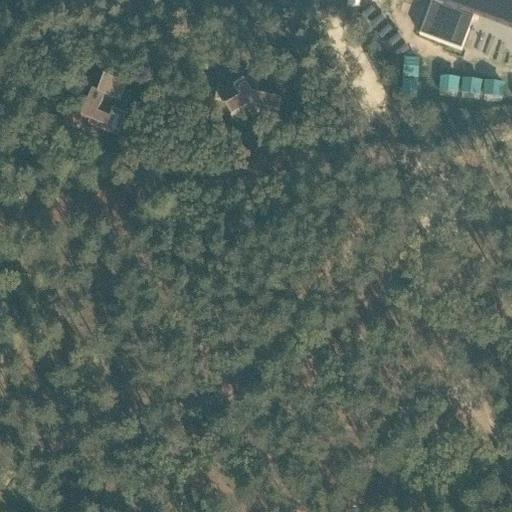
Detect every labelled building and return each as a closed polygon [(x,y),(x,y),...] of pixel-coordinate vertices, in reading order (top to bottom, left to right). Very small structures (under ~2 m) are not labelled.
[(511,0),(430,0),(426,13),(417,36),(460,52),(472,18),(474,14),(511,27),(511,0)] [(234,92),(216,88),(213,100),(231,104),(223,109),(229,119),(245,110),(251,119),(261,113),(259,110),(278,115),(281,103),(254,97),(258,79),(246,76),(244,86),(242,83),(232,89),(234,92)] [(123,87),(103,79),(96,95),(90,92),(85,105),(79,120),(88,124),(86,127),(116,138),(124,117),(122,116),(130,95),(121,92),(123,87)] [(88,283),(85,298),(105,311),(112,294),(108,269),(93,272),(88,283)] [(94,367),(86,376),(86,378),(87,381),(88,383),(90,384),(91,386),(93,387),(95,389),(96,388),(99,384),(100,386),(101,387),(103,388),(104,389),(106,390),(108,390),(110,390),(112,390),(113,389),(115,388),(116,386),(116,374),(114,372),(112,371),(111,371),(107,375),(105,373),(103,371),(101,369),(99,368),(97,368),(94,367)] [(28,379),(27,381),(28,384),(28,386),(29,388),(30,391),(31,392),(32,394),(33,393),(37,391),(38,393),(38,395),(39,396),(40,398),(41,399),(43,400),(45,400),(47,401),(49,401),(51,400),(53,399),(57,387),(56,385),(54,384),(53,383),(48,385),(47,383),(46,380),(44,378),(43,377),(41,375),(39,373),(28,379)] [(170,405),(163,419),(178,437),(190,423),(194,398),(179,396),(170,405)] [(204,479),(202,503),(220,502),(241,487),(232,475),(219,475),(204,479)] [(77,479),(57,479),(57,499),(70,499),(65,502),(70,511),(87,511),(92,510),(82,492),(77,495),(77,479)]
